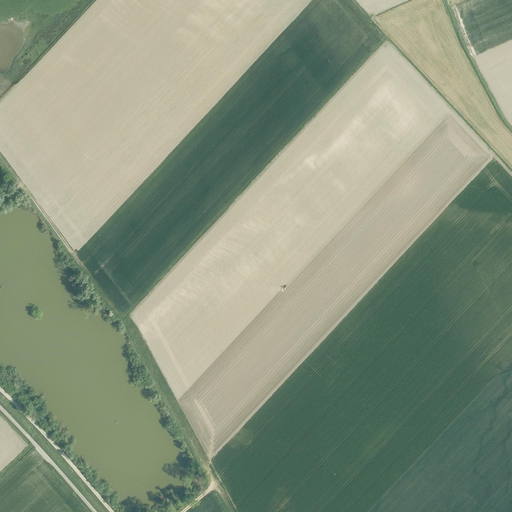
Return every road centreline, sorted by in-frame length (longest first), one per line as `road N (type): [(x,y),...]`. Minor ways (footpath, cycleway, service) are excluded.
road 1 (track): [(0,389),(112,511)]
road 2 (unclassified): [(0,407),(94,511)]
